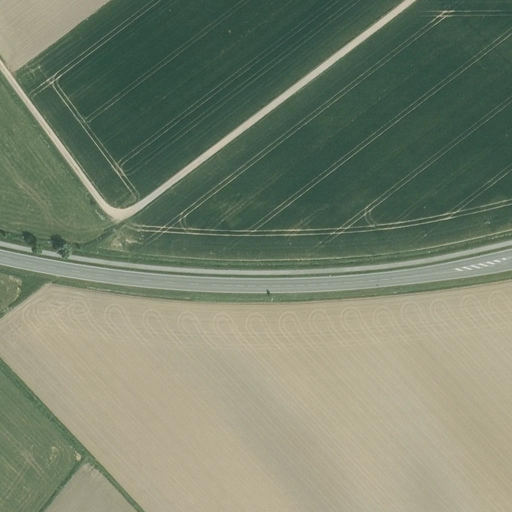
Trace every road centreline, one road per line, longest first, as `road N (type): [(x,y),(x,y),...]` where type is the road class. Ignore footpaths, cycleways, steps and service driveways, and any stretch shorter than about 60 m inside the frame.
road 1 (track): [(410,0),(120,216),(107,211),(0,63)]
road 2 (secondary): [(511,258),(378,280),(229,285),(0,256)]
